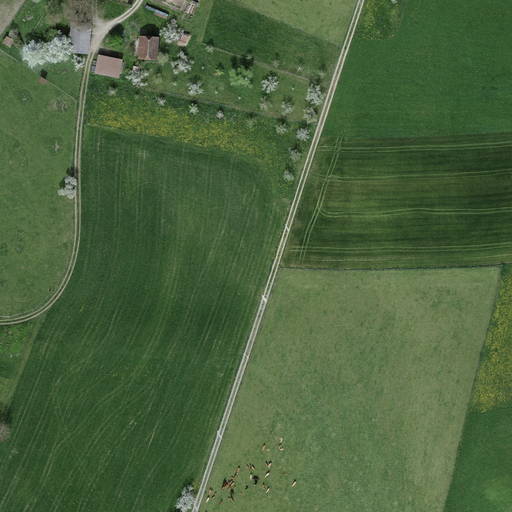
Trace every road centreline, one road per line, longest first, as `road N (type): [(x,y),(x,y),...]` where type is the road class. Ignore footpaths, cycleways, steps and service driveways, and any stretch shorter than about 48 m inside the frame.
road 1 (track): [(361,0),(194,511)]
road 2 (track): [(0,321),(41,311),(64,283),(78,220),(87,66),(101,32),(139,0)]
